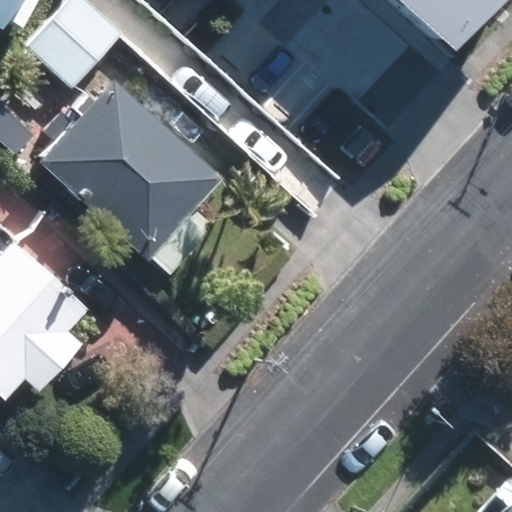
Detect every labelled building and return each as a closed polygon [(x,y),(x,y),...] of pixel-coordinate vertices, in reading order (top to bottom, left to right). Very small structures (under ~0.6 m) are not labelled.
[(0,0),(0,20),(8,26),(25,0),(0,0)] [(116,31),(80,0),(61,0),(20,46),(66,87),(116,31)] [(366,0),(425,53),(473,0),(366,0)] [(105,79),(31,160),(138,259),(143,254),(162,271),(197,233),(193,229),(201,220),(190,210),(182,219),(178,215),(213,178),(105,79)] [(0,390),(14,375),(29,389),(72,341),(58,328),(77,306),(1,240),(0,240),(0,390)]
